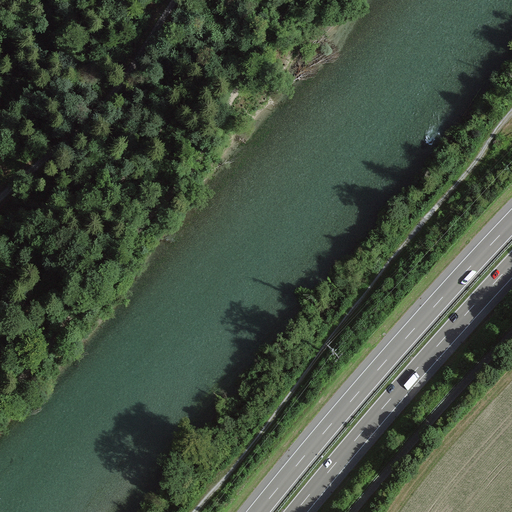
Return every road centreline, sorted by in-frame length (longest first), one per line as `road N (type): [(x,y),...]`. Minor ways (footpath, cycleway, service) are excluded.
road 1 (unknown): [(299,0),(274,27),(191,171),(121,264),(0,385)]
road 2 (motorway): [(511,222),(258,511)]
road 3 (motorway): [(295,511),(511,265)]
road 4 (track): [(175,0),(103,105),(0,199)]
road 5 (track): [(511,331),(351,511)]
